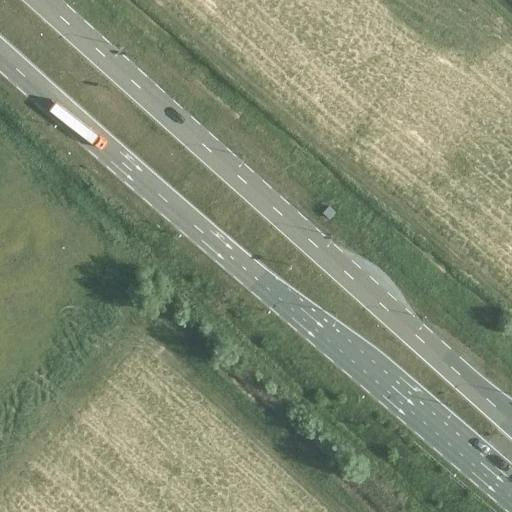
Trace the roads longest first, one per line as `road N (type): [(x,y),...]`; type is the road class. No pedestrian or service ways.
road 1 (secondary): [(0,51),(511,498)]
road 2 (secondary): [(511,422),(41,0)]
